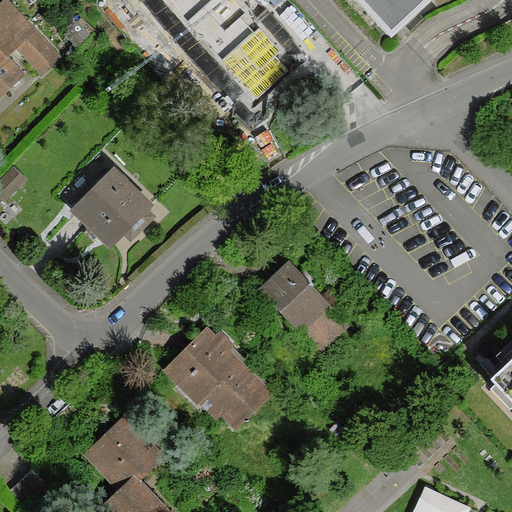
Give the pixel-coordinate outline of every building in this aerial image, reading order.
[(435,0),(357,0),(394,39),(435,0)] [(242,2),(194,46),(209,62),(215,57),(227,70),(269,31),(242,2)] [(302,24),(282,2),(271,13),(290,35),(302,24)] [(57,56),(6,3),(0,9),(0,96),(23,75),(5,56),(17,44),(42,70),(57,56)] [(26,179),(15,169),(0,184),(0,195),(5,201),(26,179)] [(150,207),(115,172),(76,211),(111,246),(150,207)] [(292,267),(265,291),(318,348),(345,324),(292,267)] [(271,395),(207,333),(170,371),(200,401),(208,393),(225,409),(223,411),(239,427),(271,395)] [(511,360),(492,379),(511,400),(511,360)] [(160,457),(131,427),(117,440),(113,436),(90,457),(122,491),(102,510),(104,511),(166,511),(136,479),(160,457)] [(32,511),(54,491),(34,469),(11,490),(31,511),(32,511)] [(468,511),(470,509),(427,489),(415,511),(468,511)]
